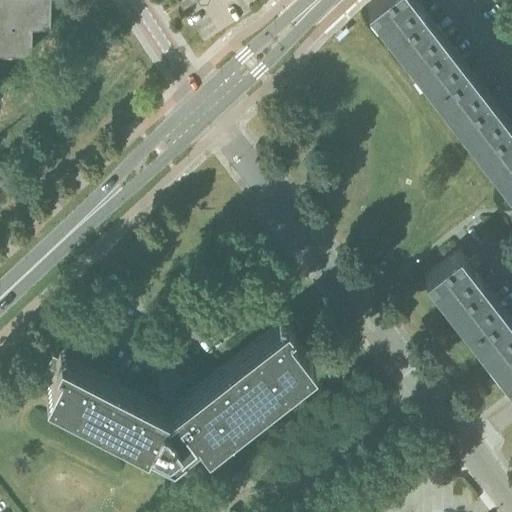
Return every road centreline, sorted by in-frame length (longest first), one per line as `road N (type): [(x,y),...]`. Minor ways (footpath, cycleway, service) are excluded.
road 1 (tertiary): [(0,298),(205,106)]
road 2 (unclassified): [(85,312),(149,345),(167,345),(304,236)]
road 3 (residential): [(205,511),(257,475),(306,483),(427,393)]
road 4 (unclassified): [(427,393),(304,236)]
road 5 (tertiary): [(205,106),(317,0)]
road 6 (unclassified): [(511,504),(427,393)]
road 7 (unclassified): [(304,236),(221,128)]
